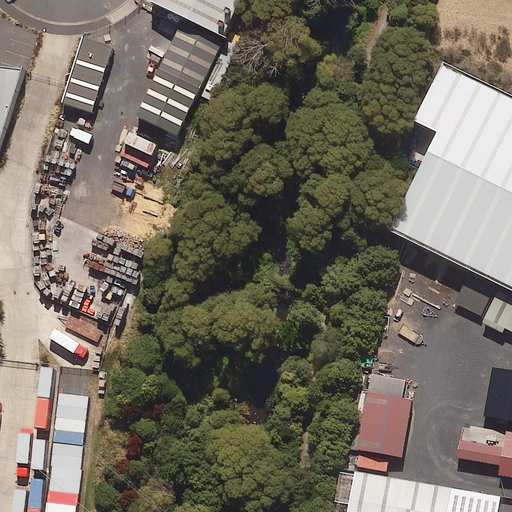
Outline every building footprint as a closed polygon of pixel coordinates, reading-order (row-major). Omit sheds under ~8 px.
[(239,0),(161,0),(159,7),(221,37),(239,0)] [(118,158),(146,171),(163,135),(175,141),(222,44),(183,25),(118,158)] [(116,50),(87,41),(67,106),(96,115),(116,50)] [(0,154),(3,155),(31,63),(0,59),(0,154)] [(511,94),(444,61),(414,123),(438,135),(390,231),(511,291),(511,94)] [(511,334),(511,296),(488,285),(473,316),(511,334)] [(511,357),(485,413),(511,426),(511,357)] [(405,380),(371,374),(358,449),(402,457),(413,400),(402,398),(405,380)] [(511,432),(507,432),(505,448),(459,440),(456,458),(500,465),(498,476),(511,477),(511,432)] [(353,470),(346,511),(493,511),(497,490),(353,470)]
